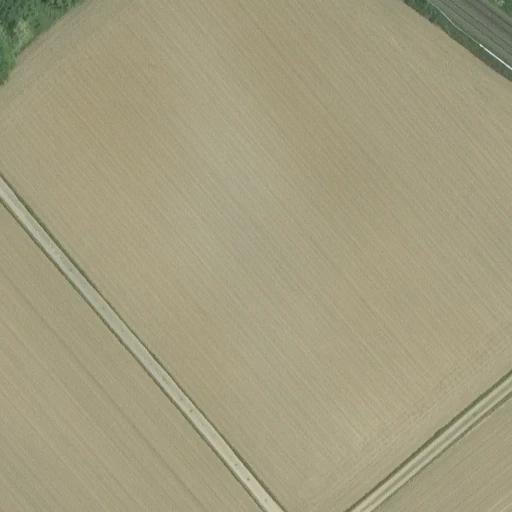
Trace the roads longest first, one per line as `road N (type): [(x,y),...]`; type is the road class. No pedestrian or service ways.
road 1 (track): [(0,179),(286,511)]
road 2 (track): [(361,511),(511,384)]
